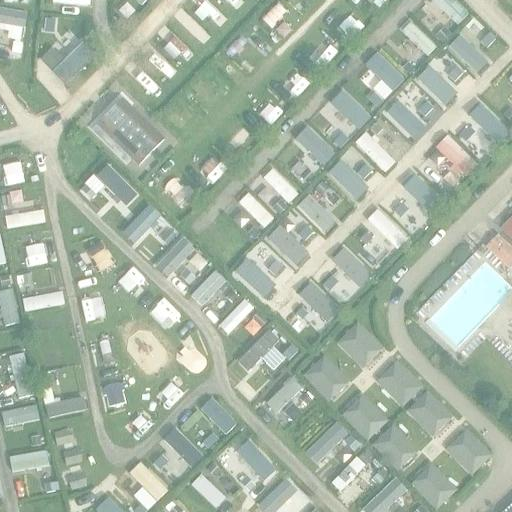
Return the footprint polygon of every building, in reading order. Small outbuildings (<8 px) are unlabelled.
[(273,21),(286,7),(279,0),(267,0),(260,8),(273,21)] [(353,31),(368,15),(360,8),(345,23),(353,31)] [(152,43),(165,56),(183,38),(169,24),(152,43)] [(230,41),(245,51),(255,38),(240,27),(230,41)] [(443,27),(434,36),(441,43),(450,33),(443,27)] [(65,55),(74,63),(98,37),(89,28),(65,55)] [(326,29),(308,46),(323,61),(341,44),(326,29)] [(488,32),(479,41),(486,48),(494,39),(488,32)] [(13,43),(11,53),(20,54),(22,44),(13,43)] [(143,83),(160,68),(146,52),(128,67),(143,83)] [(408,62),(402,68),(408,75),(414,69),(408,62)] [(208,94),(221,76),(205,63),(191,81),(208,94)] [(423,72),(418,78),(424,85),(430,79),(423,72)] [(350,83),(340,93),(365,116),(374,107),(350,83)] [(182,123),(199,100),(182,87),(165,110),(182,123)] [(258,103),(272,116),(287,100),(273,87),(258,103)] [(395,87),(384,99),(418,129),(429,117),(395,87)] [(375,95),(370,101),(377,108),(382,103),(375,95)] [(121,100),(96,125),(138,166),(163,140),(121,100)] [(511,111),(509,109),(502,116),(511,124),(511,111)] [(243,112),(226,128),(243,146),(260,130),(243,112)] [(395,113),(382,122),(395,141),(408,132),(395,113)] [(332,123),(324,131),(329,137),(337,128),(332,123)] [(377,125),(371,131),(377,137),(383,131),(377,125)] [(349,128),(343,133),(350,140),(355,134),(349,128)] [(293,145),(316,167),(326,157),(303,134),(293,145)] [(481,145),(475,152),(484,160),(490,154),(481,145)] [(0,152),(0,162),(5,178),(15,175),(7,150),(0,152)] [(352,151),(346,157),(353,163),(358,157),(352,151)] [(213,177),(230,161),(222,152),(205,169),(213,177)] [(290,194),(301,185),(277,157),(266,166),(290,194)] [(365,166),(358,174),(364,179),(371,172),(365,166)] [(176,186),(190,200),(205,184),(190,171),(176,186)] [(308,172),(301,180),(307,185),(314,177),(308,172)] [(449,173),(443,180),(452,189),(459,182),(449,173)] [(323,183),(316,191),(322,197),(330,190),(323,183)] [(85,186),(80,190),(90,200),(94,195),(85,186)] [(8,195),(0,196),(2,206),(9,205),(8,195)] [(153,196),(128,221),(140,233),(165,208),(153,196)] [(281,203),(273,211),(280,218),(288,210),(281,203)] [(401,206),(393,214),(399,220),(407,212),(401,206)] [(427,206),(422,212),(429,219),(435,213),(427,206)] [(1,211),(0,211),(0,254),(8,253),(1,211)] [(293,215),(285,223),(292,230),(300,222),(293,215)] [(511,219),(501,230),(511,240),(511,219)] [(306,227),(297,235),(304,242),(312,233),(306,227)] [(402,228),(397,234),(403,240),(409,234),(402,228)] [(169,230),(160,240),(167,246),(176,236),(169,230)] [(254,230),(248,236),(255,242),(261,236),(254,230)] [(174,267),(196,245),(184,234),(163,256),(174,267)] [(366,235),(359,241),(365,246),(371,240),(366,235)] [(508,269),(511,264),(511,250),(496,236),(485,247),(508,269)] [(275,274),(284,265),(259,241),(250,250),(275,274)] [(380,256),(374,262),(380,268),(386,262),(380,256)] [(218,260),(198,284),(211,295),(231,271),(218,260)] [(203,263),(196,270),(202,275),(209,268),(203,263)] [(239,266),(234,271),(241,278),(246,273),(239,266)] [(184,270),(179,276),(188,285),(194,279),(184,270)] [(28,275),(21,276),(23,285),(30,284),(28,275)] [(8,276),(0,277),(0,286),(0,288),(9,286),(8,276)] [(330,276),(322,285),(328,291),(336,282),(330,276)] [(232,325),(258,299),(249,290),(223,316),(232,325)] [(232,291),(225,298),(231,304),(238,297),(232,291)] [(330,306),(324,312),(331,319),(337,312),(330,306)] [(300,308),(294,314),(301,320),(306,314),(300,308)] [(258,313),(252,319),(261,328),(267,322),(258,313)] [(0,319),(0,333),(22,334),(22,319),(0,319)] [(15,345),(20,388),(34,386),(30,343),(15,345)] [(290,346),(281,355),(288,361),(296,353),(290,346)] [(44,358),(45,369),(76,364),(74,353),(44,358)] [(267,395),(278,406),(306,378),(295,367),(267,395)] [(47,376),(38,378),(41,390),(50,388),(47,376)] [(305,394),(299,400),(305,406),(311,400),(305,394)] [(43,398),(6,401),(8,418),(45,415),(43,398)] [(309,439),(324,456),(352,433),(337,416),(309,439)] [(211,434),(202,443),(208,450),(218,440),(211,434)] [(350,436),(344,443),(353,452),(360,446),(350,436)] [(38,437),(30,438),(31,448),(39,447),(38,437)] [(75,456),(78,467),(101,460),(97,449),(75,456)] [(362,454),(358,459),(364,465),(369,461),(362,454)] [(160,455),(152,464),(158,470),(166,461),(160,455)] [(212,464),(206,470),(215,479),(221,473),(212,464)] [(382,468),(372,478),(378,484),(388,475),(382,468)] [(289,469),(260,495),(270,506),(299,481),(289,469)] [(368,496),(378,508),(408,480),(398,469),(368,496)] [(244,476),(238,482),(247,492),(253,486),(244,476)] [(53,484),(46,485),(47,495),(54,494),(53,484)] [(108,511),(106,498),(92,500),(93,511),(108,511)] [(305,511),(327,511),(317,501),(305,511)] [(298,503),(292,508),(295,511),(301,511),(304,510),(298,503)] [(511,511),(511,503),(502,511),(511,511)]
